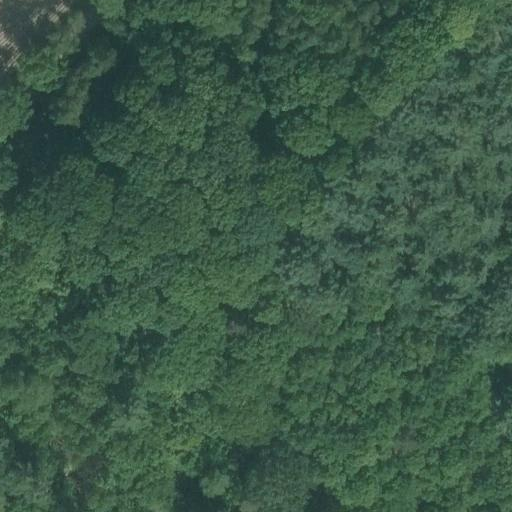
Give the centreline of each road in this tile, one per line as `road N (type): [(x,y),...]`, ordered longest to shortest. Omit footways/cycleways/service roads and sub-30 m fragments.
road 1 (track): [(326,511),(0,192)]
road 2 (track): [(101,0),(0,109)]
